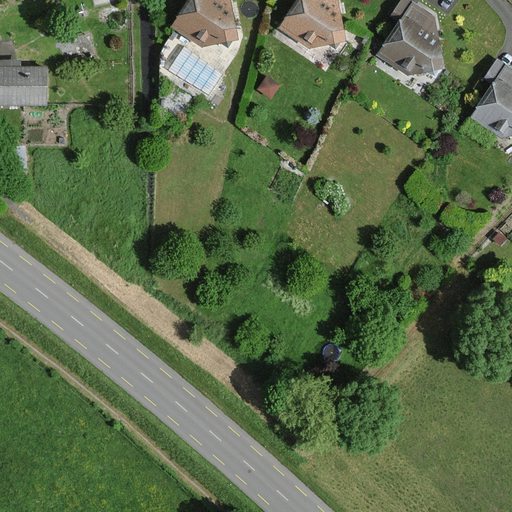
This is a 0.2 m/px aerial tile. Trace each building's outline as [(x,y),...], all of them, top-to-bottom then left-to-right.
[(191,0),(175,26),(202,43),(236,36),(229,0),(191,0)] [(300,0),(283,28),(310,46),(341,39),(333,0),(300,0)] [(381,55),(411,74),(441,65),(432,17),(405,0),(404,0),(393,19),(400,24),(381,55)] [(475,117),(504,135),(511,133),(511,69),(498,61),(488,77),(496,83),(475,117)] [(45,69),(0,69),(0,103),(45,104),(45,69)]
